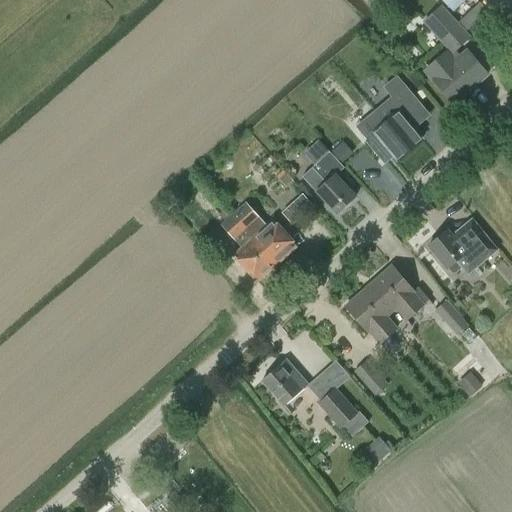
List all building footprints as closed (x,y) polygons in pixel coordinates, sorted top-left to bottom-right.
[(453,53),(469,38),(442,7),(426,22),(453,53)] [(468,52),(453,65),(444,55),(427,70),(446,92),(454,102),(487,74),(468,52)] [(420,105),(402,84),(389,94),(392,98),(357,127),(367,140),(366,142),(381,160),(390,152),(394,157),(397,161),(422,140),(413,130),(411,127),(425,116),(419,110),(422,107),(420,105)] [(339,144),(330,152),(342,164),(351,156),(339,144)] [(330,152),(330,153),(315,166),(313,168),(302,178),(316,193),(318,191),(338,213),(356,197),(337,175),(345,168),(330,152)] [(233,215),(232,215),(200,180),(193,187),(225,222),(221,226),(242,250),(235,256),(257,281),(276,264),(233,215)] [(266,228),(245,204),(250,199),(238,185),(222,200),(234,214),(233,215),(276,264),(296,247),(273,222),(266,228)] [(303,192),(296,197),(307,210),(313,204),(303,192)] [(472,219),(452,235),(449,231),(430,247),(448,269),(449,268),(453,272),(456,273),(463,267),(469,274),(498,250),(472,219)] [(392,266),(369,286),(392,313),(397,309),(406,320),(429,301),(418,288),(414,292),(392,266)] [(392,313),(369,286),(345,307),(368,333),(369,332),(379,344),(397,329),(387,318),(392,313)] [(447,302),(436,311),(457,335),(468,326),(447,302)] [(279,365),(262,381),(284,406),(308,385),(295,370),(294,371),(288,365),(289,364),(285,360),(279,365)] [(387,385),(366,361),(354,371),(375,395),(387,385)] [(483,386),(470,372),(457,383),(469,398),(483,386)] [(360,412),(357,415),(335,389),(319,403),(341,429),(343,427),(351,437),(369,423),(360,412)] [(379,438),(362,452),(373,466),(389,452),(392,456),(396,453),(393,449),(390,451),(379,438)]
